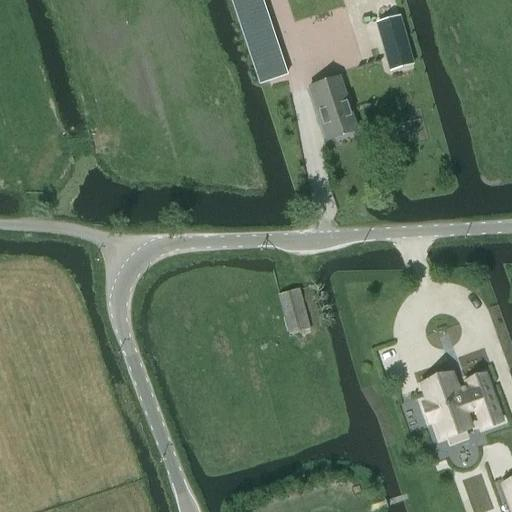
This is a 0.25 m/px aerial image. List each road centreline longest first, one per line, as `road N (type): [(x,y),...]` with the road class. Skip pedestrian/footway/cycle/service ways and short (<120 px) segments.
road 1 (tertiary): [(129,258),(164,246),(511,227)]
road 2 (tertiary): [(188,511),(118,317),(129,258)]
road 3 (unclassified): [(129,258),(67,227),(0,224)]
